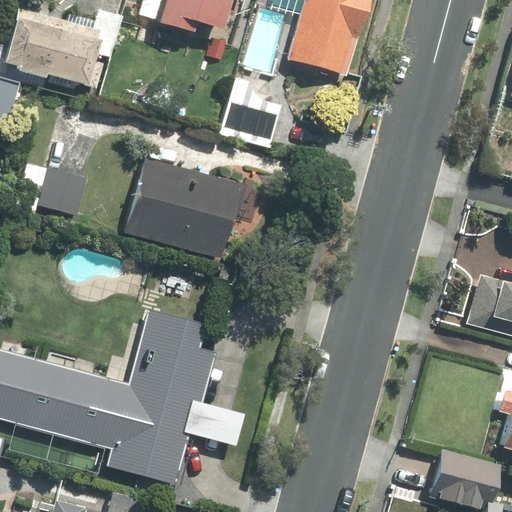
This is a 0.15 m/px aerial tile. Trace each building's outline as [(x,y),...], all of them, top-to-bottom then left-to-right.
[(371,0),(307,0),(291,55),(350,73),(371,0)] [(107,25),(23,5),(11,53),(95,74),(107,25)] [(280,77),(291,34),(280,31),(285,14),(259,7),(243,67),(280,77)] [(20,77),(0,72),(0,120),(9,122),(20,77)] [(224,127),(271,142),(285,100),(238,85),(224,127)] [(239,181),(143,160),(128,228),(224,249),(239,181)] [(43,199),(80,206),(87,172),(45,163),(41,184),(24,180),(19,206),(41,210),(43,199)] [(511,269),(497,266),(486,313),(511,318),(511,269)] [(197,318),(145,307),(130,377),(33,357),(19,422),(113,442),(109,461),(181,476),(209,343),(193,339),(197,318)] [(511,373),(505,372),(497,408),(511,411),(508,426),(511,426),(511,450),(511,454),(511,373)] [(492,483),(483,511),(511,511),(511,491),(499,488),(507,462),(464,450),(457,472),(492,483)] [(97,511),(91,511),(54,500),(50,511),(117,511),(100,506),(97,511)]
